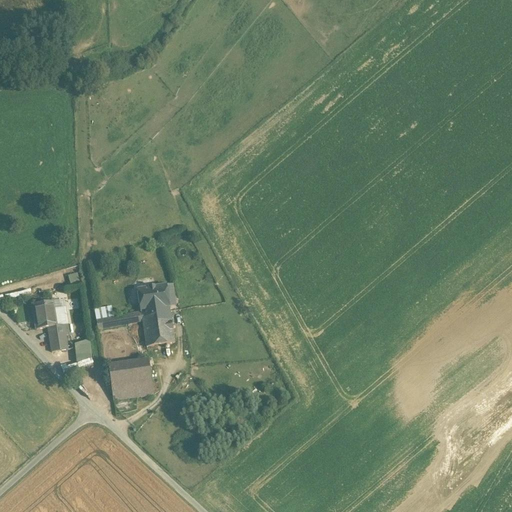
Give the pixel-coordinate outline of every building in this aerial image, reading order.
[(184,267),(193,266),(191,256),(182,258),(184,267)] [(71,287),(81,285),(79,279),(70,281),(71,287)] [(167,286),(137,291),(141,312),(142,312),(142,313),(143,320),(171,316),(170,308),(167,286)] [(53,303),(35,306),(37,320),(35,321),(37,331),(48,329),(57,328),(57,327),(64,326),(68,326),(65,309),(54,310),(53,303)] [(98,331),(132,325),(143,323),(147,348),(175,344),(171,316),(143,320),(142,313),(113,319),(111,310),(95,313),(98,331)] [(57,328),(48,329),(49,335),(65,333),(64,326),(57,327),(57,328)] [(65,333),(49,335),(52,353),(68,351),(66,336),(69,336),(68,326),(64,326),(65,333)] [(90,345),(77,346),(78,360),(92,358),(90,345)] [(149,360),(108,366),(114,403),(138,399),(136,386),(152,384),(149,360)] [(152,384),(136,386),(138,399),(154,396),(152,384)]
